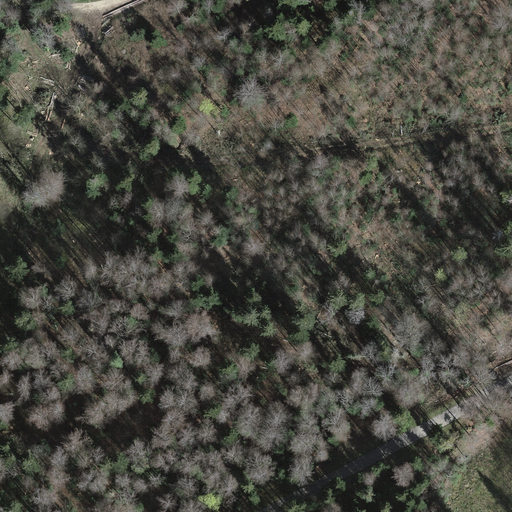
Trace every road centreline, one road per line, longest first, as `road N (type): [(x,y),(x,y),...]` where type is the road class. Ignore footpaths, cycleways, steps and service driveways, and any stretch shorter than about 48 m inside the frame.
road 1 (track): [(105,5),(61,119),(69,138),(186,158),(511,125)]
road 2 (tertiary): [(511,381),(267,511)]
